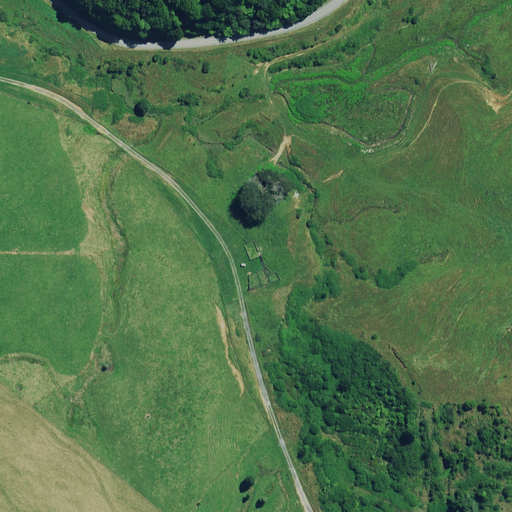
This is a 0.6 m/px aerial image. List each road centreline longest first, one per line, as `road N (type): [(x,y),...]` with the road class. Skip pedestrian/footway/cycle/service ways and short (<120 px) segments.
road 1 (unclassified): [(59,0),(131,34),(178,42),(266,31),(330,0)]
road 2 (unclassified): [(0,81),(44,94),(172,182),(214,231)]
